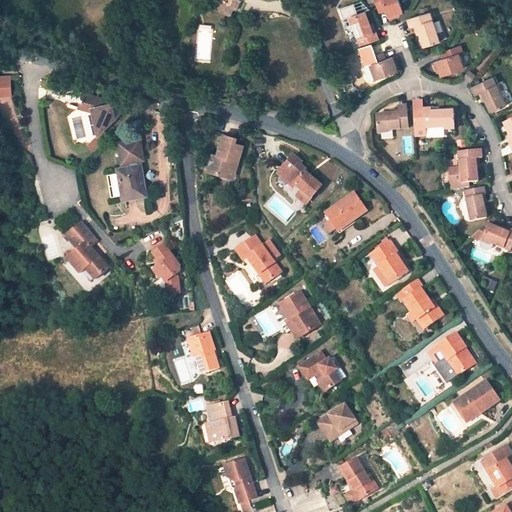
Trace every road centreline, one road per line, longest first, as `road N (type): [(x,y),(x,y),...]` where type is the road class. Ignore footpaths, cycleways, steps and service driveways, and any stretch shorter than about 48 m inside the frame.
road 1 (residential): [(181,100),(197,239),(286,511)]
road 2 (unclassified): [(511,366),(395,194),(343,150)]
road 3 (residential): [(511,212),(475,108),(458,92),(414,83)]
road 4 (unclassified): [(343,150),(181,100)]
road 5 (unclassified): [(181,100),(30,56)]
road 6 (residential): [(30,56),(41,162),(61,205)]
road 7 (unknown): [(348,138),(297,0)]
